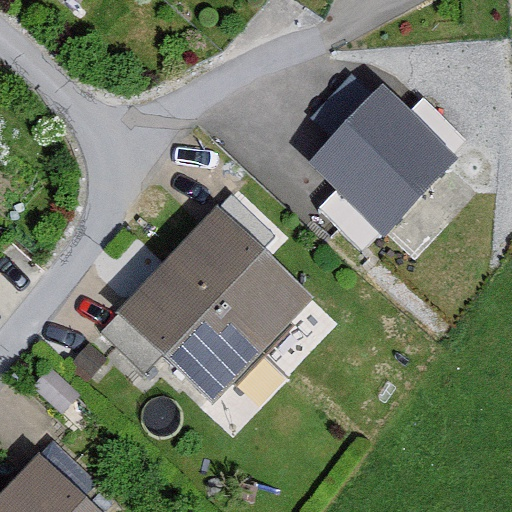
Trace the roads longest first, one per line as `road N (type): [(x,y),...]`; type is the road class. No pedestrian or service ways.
road 1 (residential): [(0,357),(95,234),(108,195),(104,138)]
road 2 (residential): [(104,138),(0,36)]
